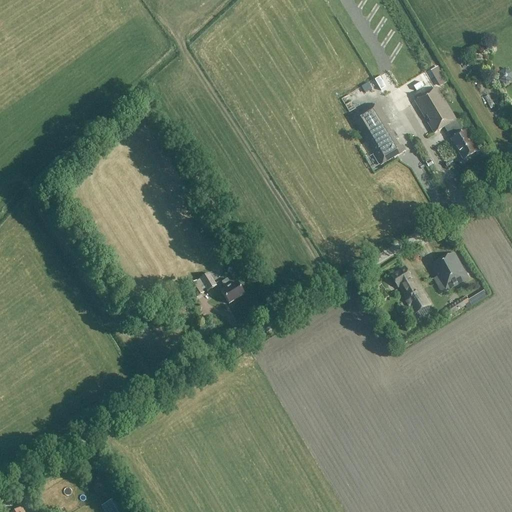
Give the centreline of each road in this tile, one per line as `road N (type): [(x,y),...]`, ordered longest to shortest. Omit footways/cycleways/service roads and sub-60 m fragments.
road 1 (unclassified): [(0,491),(511,177)]
road 2 (track): [(336,284),(186,46)]
